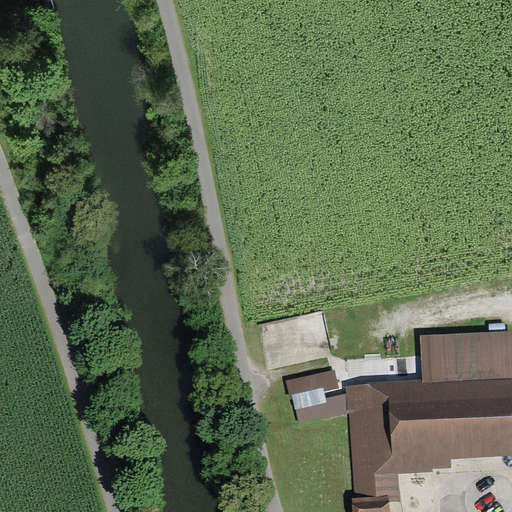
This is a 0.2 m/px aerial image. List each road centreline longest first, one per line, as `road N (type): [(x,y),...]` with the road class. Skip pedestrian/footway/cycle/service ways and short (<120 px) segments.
road 1 (track): [(278,511),(241,383),(164,0)]
road 2 (track): [(0,174),(111,511)]
